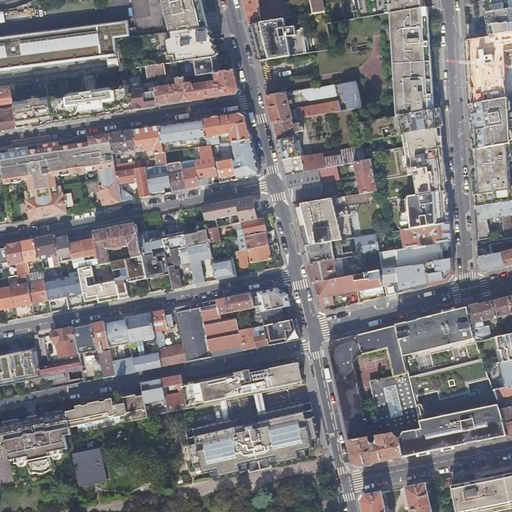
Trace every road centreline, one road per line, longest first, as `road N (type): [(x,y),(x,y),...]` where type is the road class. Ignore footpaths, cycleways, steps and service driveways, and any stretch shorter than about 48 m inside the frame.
road 1 (residential): [(0,405),(315,341)]
road 2 (residential): [(297,274),(0,333)]
road 3 (residential): [(0,237),(274,182)]
road 4 (residential): [(253,102),(0,141)]
road 5 (residential): [(449,0),(464,245)]
road 6 (residential): [(511,450),(344,485)]
road 7 (residential): [(312,329),(466,292)]
road 8 (residential): [(315,341),(344,485)]
